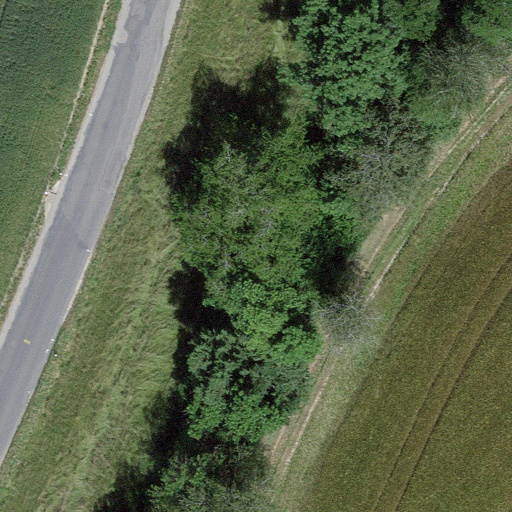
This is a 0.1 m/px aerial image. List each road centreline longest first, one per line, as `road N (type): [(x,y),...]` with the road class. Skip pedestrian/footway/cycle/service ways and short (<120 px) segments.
road 1 (track): [(511,124),(433,212),(292,431),(257,511)]
road 2 (tertiary): [(156,0),(89,217),(0,416)]
